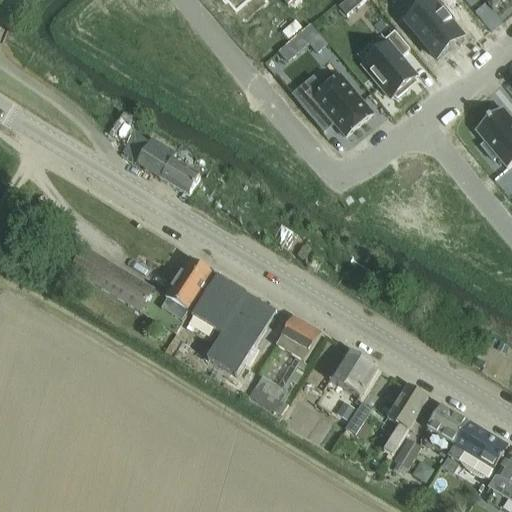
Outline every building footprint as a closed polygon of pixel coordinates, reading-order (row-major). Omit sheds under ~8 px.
[(221,0),(225,4),(227,2),(235,12),(248,0),(221,0)] [(348,0),(339,8),(347,17),(366,1),(365,0),(348,0)] [(418,0),(426,8),(405,25),(436,62),(462,40),(442,16),(458,2),(456,0),(418,0)] [(483,0),(492,10),(504,0),(483,0)] [(388,45),(362,67),(390,100),(394,97),(396,100),(408,90),(406,87),(416,79),(401,60),(410,52),(394,34),(385,41),(388,45)] [(314,79),(293,97),(324,134),(334,125),(345,138),(372,116),(340,78),(324,91),(314,79)] [(511,121),(502,110),(475,132),(485,144),(481,148),(493,162),(497,158),(507,170),(511,166),(511,121)] [(149,146),(134,134),(122,153),(137,165),(137,166),(189,198),(200,179),(172,162),(176,156),(152,142),(149,146)] [(55,263),(65,269),(78,247),(68,241),(55,263)] [(167,300),(84,250),(71,272),(176,336),(213,275),(190,261),(167,300)] [(234,288),(216,278),(185,330),(214,348),(246,295),(234,288)] [(236,379),(250,356),(276,313),(246,295),(214,348),(215,349),(207,361),(236,379)] [(303,364),(321,335),(293,319),(276,348),(295,359),(291,367),(302,374),(307,366),(303,364)] [(360,399),(378,370),(348,352),(330,382),(360,399)] [(287,407),(283,404),(289,394),(278,387),(262,378),(250,398),(281,417),(287,407)] [(393,458),(428,400),(407,387),(387,420),(399,427),(384,452),(393,458)] [(355,438),(372,411),(362,404),(353,417),(347,427),(345,431),(355,438)] [(347,427),(353,417),(335,406),(329,415),(347,427)] [(447,459),(468,424),(441,408),(427,431),(430,432),(423,444),(447,459)] [(362,443),(377,421),(371,417),(357,439),(362,443)] [(494,473),(508,448),(468,424),(447,459),(458,465),(459,464),(461,467),(464,470),(467,473),(470,475),(474,478),(479,480),(484,481),(488,481),(494,473)] [(403,477),(407,470),(420,449),(407,441),(394,462),(397,464),(393,471),(403,477)] [(511,506),(511,452),(488,492),(511,506)]
